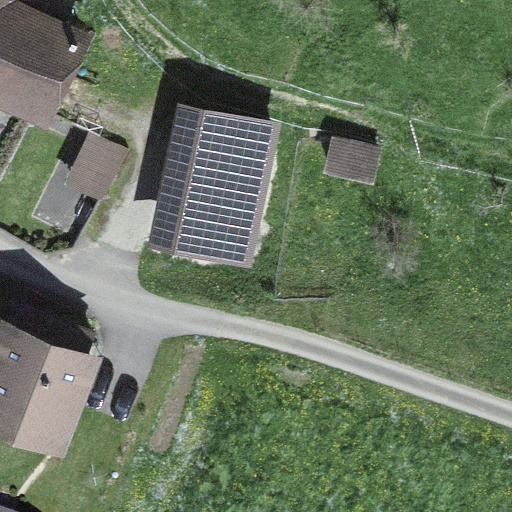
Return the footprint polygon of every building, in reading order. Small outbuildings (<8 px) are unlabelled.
[(0,0),(0,86),(39,107),(76,36),(54,24),(67,0),(0,0)] [(200,107),(179,216),(249,229),(269,120),(200,107)] [(377,147),(332,135),(326,160),(371,172),(377,147)] [(123,152),(85,137),(66,182),(104,198),(123,152)] [(0,404),(50,423),(84,328),(16,304),(0,348),(0,404)]
